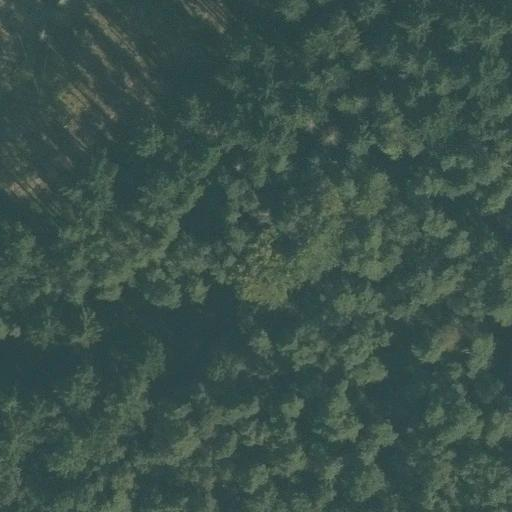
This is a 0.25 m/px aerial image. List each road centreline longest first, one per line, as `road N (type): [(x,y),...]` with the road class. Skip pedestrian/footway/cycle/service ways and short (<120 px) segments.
road 1 (track): [(511,243),(362,258),(288,248),(0,508)]
road 2 (track): [(288,248),(511,48)]
